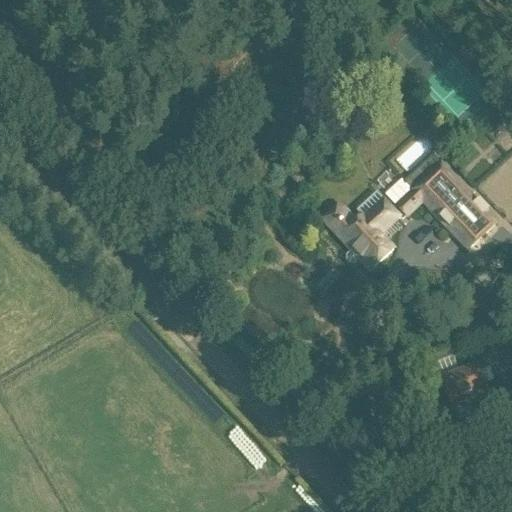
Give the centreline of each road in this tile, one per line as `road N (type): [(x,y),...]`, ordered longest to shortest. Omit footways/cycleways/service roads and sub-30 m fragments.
road 1 (track): [(0,121),(345,487)]
road 2 (track): [(345,487),(511,410)]
